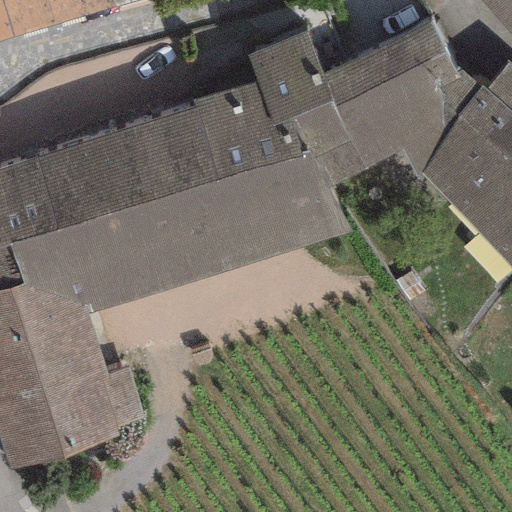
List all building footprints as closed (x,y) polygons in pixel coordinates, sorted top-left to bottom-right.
[(108,0),(0,0),(0,40),(110,8),(108,0)] [(511,0),(479,0),(511,37),(511,0)] [(430,16),(319,74),(329,99),(365,172),(402,153),(417,172),(478,85),(453,68),(430,16)] [(244,52),(255,81),(269,126),(293,120),(328,189),(365,172),(329,99),(319,74),(302,32),(244,52)] [(511,66),(505,60),(484,94),(478,85),(417,172),(511,277),(511,66)] [(255,81),(196,101),(248,262),(350,232),(328,189),(293,120),(269,126),(255,81)] [(196,101),(141,120),(193,280),(248,262),(196,101)] [(141,120),(88,137),(140,297),(193,280),(141,120)] [(85,313),(140,297),(88,137),(31,156),(78,302),(81,301),(85,313)] [(31,156),(0,165),(0,446),(8,471),(118,436),(114,424),(143,415),(128,369),(106,376),(85,313),(81,301),(78,302),(31,156)]
